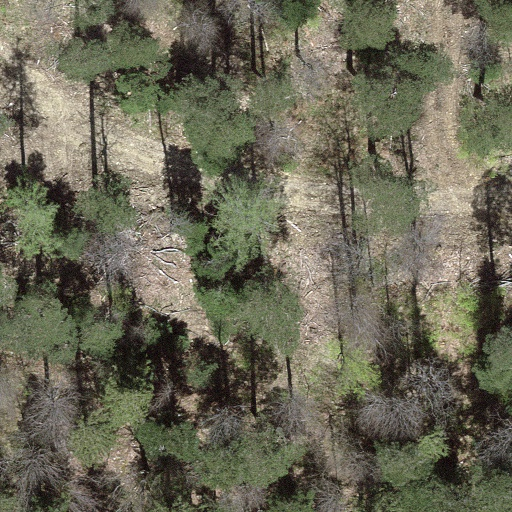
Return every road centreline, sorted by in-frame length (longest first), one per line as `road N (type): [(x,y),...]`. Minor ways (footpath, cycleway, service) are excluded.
road 1 (track): [(0,176),(511,194)]
road 2 (track): [(0,34),(145,181)]
